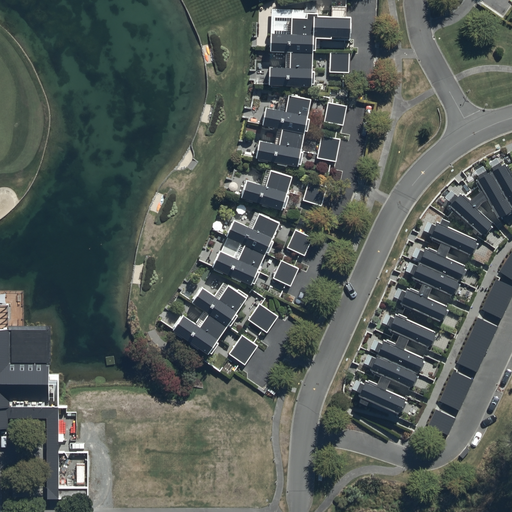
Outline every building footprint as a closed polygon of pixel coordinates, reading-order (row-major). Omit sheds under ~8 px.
[(267,67),(266,86),(309,89),(313,39),(351,42),(353,16),(270,11),(267,53),(285,54),(284,68),(267,67)] [(330,54),(330,74),(348,74),(349,54),(330,54)] [(259,142),(256,160),(298,168),(311,101),(284,96),(281,112),(265,109),(261,130),(281,133),(279,146),(259,142)] [(328,103),(325,123),(343,127),(346,107),(328,103)] [(317,159),(336,163),(340,141),(321,137),(317,159)] [(511,167),(505,155),(468,174),(439,206),(482,245),(498,228),(511,220),(511,167)] [(245,180),(239,199),(282,213),(292,179),(264,171),(259,185),(245,180)] [(309,182),(303,201),(321,207),(327,187),(309,182)] [(221,256),(214,270),(249,287),(278,225),(256,215),(249,230),(235,223),(225,243),(244,252),(238,264),(221,256)] [(411,275),(422,280),(417,291),(408,287),(406,291),(402,289),(401,291),(395,289),(392,295),(397,298),(401,300),(399,303),(443,322),(448,309),(425,299),(431,285),(453,295),(466,268),(443,257),(449,245),(471,256),(478,242),(446,227),(448,222),(439,218),(437,223),(436,222),(435,224),(427,220),(423,229),(428,231),(427,233),(431,235),(430,237),(439,241),(435,251),(425,246),(424,248),(423,248),(423,249),(415,246),(411,255),(419,258),(416,264),(408,260),(404,271),(412,274),(411,275)] [(294,232),(287,248),(305,256),(312,239),(294,232)] [(511,252),(499,272),(511,280),(511,252)] [(281,263),(273,279),(290,287),(297,270),(281,263)] [(511,288),(494,280),(481,310),(501,319),(511,295),(511,288)] [(181,317),(171,333),(207,357),(245,299),(222,284),(214,298),(200,289),(188,307),(205,318),(198,328),(181,317)] [(0,429),(7,429),(6,418),(49,418),(49,497),(57,497),(57,375),(50,375),(50,326),(10,326),(10,304),(0,304),(0,429)] [(260,305),(249,321),(267,334),(278,318),(260,305)] [(398,313),(397,315),(395,314),(395,316),(386,312),(381,323),(389,326),(388,329),(399,334),(395,343),(386,339),(385,341),(383,340),(382,342),(373,338),(370,346),(375,348),(374,350),(379,351),(376,357),(368,352),(363,362),(372,366),(370,369),(381,373),(377,383),(369,380),(368,382),(365,381),(364,383),(355,378),(351,387),(356,389),(356,390),(360,392),(358,395),(361,396),(359,401),(366,405),(368,399),(400,413),(407,398),(385,389),(390,378),(410,387),(424,357),(403,348),(408,337),(429,347),(435,332),(405,318),(405,317),(398,313)] [(477,319),(456,362),(476,372),(497,329),(477,319)] [(242,337),(230,355),(245,365),(257,348),(242,337)] [(453,372),(439,401),(459,411),(473,382),(453,372)] [(436,411),(428,426),(449,437),(457,422),(436,411)]
